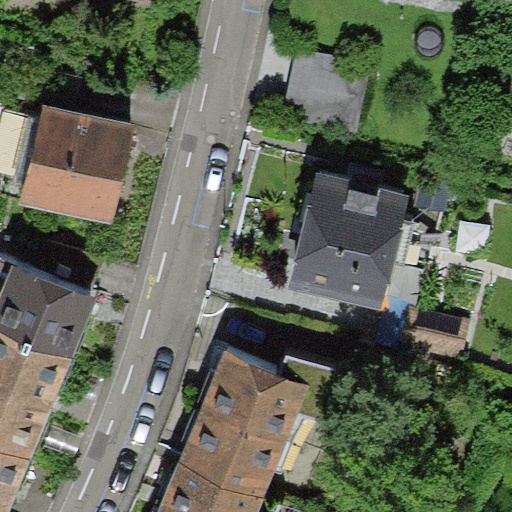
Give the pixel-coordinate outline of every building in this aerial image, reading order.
[(371,67),(297,47),(278,117),(353,137),(371,67)] [(144,119),(47,93),(41,115),(0,103),(0,163),(31,172),(25,191),(117,216),(144,119)] [(409,182),(324,161),(297,271),(382,291),(409,182)] [(99,281),(15,248),(0,285),(0,504),(10,508),(99,281)] [(470,324),(412,309),(402,350),(460,364),(470,324)] [(283,357),(229,335),(158,511),(251,511),(296,399),(339,416),(357,370),(292,344),(283,357)]
